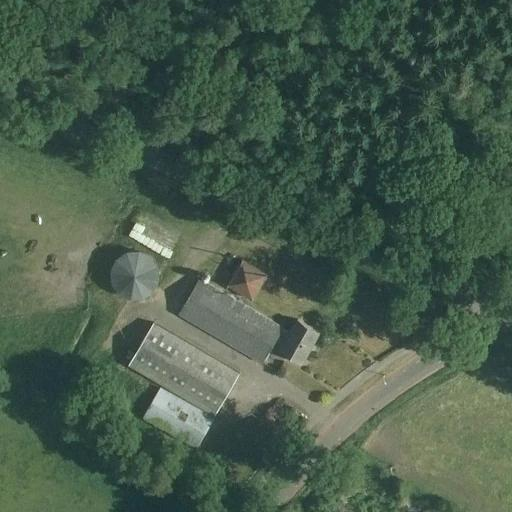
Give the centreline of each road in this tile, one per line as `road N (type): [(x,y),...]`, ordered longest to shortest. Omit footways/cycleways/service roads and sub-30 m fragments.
road 1 (unclassified): [(505,321),(142,160)]
road 2 (tertiary): [(267,511),(377,398),(505,321)]
road 3 (unclassified): [(511,127),(354,10)]
road 4 (unclassified): [(173,0),(122,79),(124,114),(142,160)]
road 5 (unclassified): [(142,160),(0,101)]
